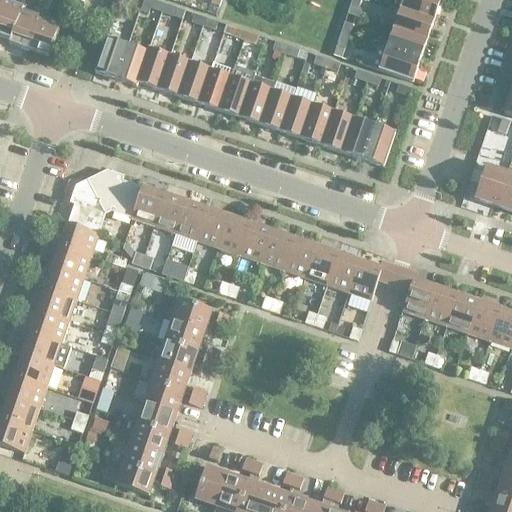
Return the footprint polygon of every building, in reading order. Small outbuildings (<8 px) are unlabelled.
[(149,10),(161,14),(164,6),(147,0),(143,0),(139,13),(147,16),(149,10)] [(361,0),(351,0),(347,15),(362,21),(365,12),(358,10),(361,0)] [(440,2),(435,0),(402,0),(399,11),(433,22),(440,2)] [(22,8),(2,1),(0,7),(0,38),(9,42),(10,42),(20,11),(21,11),(22,8)] [(176,10),(164,6),(161,14),(173,18),(176,10)] [(10,42),(9,42),(8,46),(28,52),(39,18),(21,11),(20,11),(10,42)] [(433,22),(399,11),(392,31),(426,43),(433,22)] [(205,20),(193,16),(190,24),(202,28),(205,20)] [(59,25),(39,18),(28,52),(48,59),(59,25)] [(217,24),(205,20),(202,28),(214,32),(217,24)] [(352,27),(344,24),(340,36),(348,39),(352,27)] [(246,34),(234,30),(231,38),(243,42),(246,34)] [(426,43),(392,31),(385,52),(419,63),(426,43)] [(258,38),(246,34),(243,42),(255,46),(258,38)] [(348,39),(340,36),(336,48),(344,51),(348,39)] [(94,75),(115,82),(127,48),(106,41),(94,75)] [(286,48),(274,44),(272,52),(284,56),(286,48)] [(146,55),(127,48),(115,82),(136,89),(137,86),(137,85),(147,55),(146,55)] [(298,52),(286,48),(284,56),(296,60),(298,52)] [(377,49),(370,70),(412,84),(419,63),(385,52),(377,49)] [(148,51),(146,55),(147,55),(137,85),(137,86),(157,92),(169,58),(148,51)] [(189,65),(169,58),(157,92),(178,99),(189,65)] [(327,62),(315,58),(312,66),(324,70),(327,62)] [(339,66),(327,62),(324,70),(336,74),(339,66)] [(210,72),(189,65),(178,99),(198,106),(210,72)] [(212,65),(210,72),(198,106),(218,113),(233,72),(212,65)] [(234,68),(233,72),(218,113),(239,120),(253,79),(255,75),(234,68)] [(368,76),(356,72),(353,80),(365,84),(368,76)] [(380,80),(368,76),(365,84),(377,88),(380,80)] [(274,86),(253,79),(239,120),(259,127),(271,93),(274,86)] [(410,90),(398,86),(395,94),(407,98),(410,90)] [(292,100),(271,93),(259,127),(280,134),(292,100)] [(511,94),(510,94),(503,115),(511,118),(511,94)] [(312,107),(292,100),(280,134),(300,141),(312,107)] [(332,114),(312,107),(300,141),(321,148),(332,114)] [(353,121),(332,114),(321,148),(341,155),(353,121)] [(373,128),(353,121),(341,155),(362,162),(373,128)] [(509,124),(501,121),(497,133),(505,136),(509,124)] [(394,135),(373,128),(362,162),(383,169),(394,135)] [(506,175),(485,167),(482,175),(477,190),(474,201),(495,208),(506,175)] [(106,172),(102,174),(105,179),(99,181),(97,177),(84,183),(94,204),(91,212),(104,216),(110,213),(131,220),(132,220),(142,190),(141,189),(121,183),(123,178),(106,172)] [(472,172),(467,187),(477,190),(482,175),(472,172)] [(511,176),(506,175),(495,208),(511,213),(511,176)] [(94,204),(84,183),(74,188),(69,205),(73,206),(66,226),(66,227),(97,237),(104,216),(91,212),(94,204)] [(142,188),(141,189),(142,190),(132,220),(131,220),(131,221),(153,229),(164,196),(142,188)] [(186,204),(164,196),(153,229),(175,236),(186,204)] [(207,211),(186,204),(175,236),(196,243),(207,211)] [(229,218),(207,211),(196,243),(218,251),(229,218)] [(250,226),(229,218),(218,251),(239,258),(250,226)] [(65,226),(58,248),(90,259),(98,237),(97,237),(66,227),(66,226),(65,226)] [(272,233),(250,226),(239,258),(261,266),(272,233)] [(294,241),(272,233),(261,266),(283,273),(294,241)] [(316,248),(294,241),(283,273),(304,280),(316,248)] [(90,259),(58,248),(50,270),(83,281),(90,259)] [(337,255),(316,248),(304,280),(326,288),(337,255)] [(131,266),(140,269),(143,257),(135,254),(131,266)] [(359,263),(337,255),(326,288),(348,295),(359,263)] [(152,260),(143,257),(140,269),(148,272),(152,260)] [(123,270),(123,269),(126,262),(114,258),(111,266),(123,270)] [(166,262),(161,276),(174,281),(183,283),(187,272),(187,269),(166,262)] [(381,271),(359,263),(348,295),(370,303),(381,271)] [(83,281),(50,270),(43,291),(75,303),(83,281)] [(195,275),(187,272),(183,283),(191,286),(195,275)] [(145,278),(142,289),(157,294),(161,283),(145,278)] [(435,291),(412,283),(401,314),(424,321),(435,291)] [(121,284),(118,293),(129,297),(132,288),(121,284)] [(217,295),(226,298),(230,287),(221,284),(217,295)] [(238,290),(230,287),(226,298),(234,301),(238,290)] [(75,303),(43,291),(36,313),(68,324),(75,303)] [(457,298),(435,291),(424,321),(446,329),(457,298)] [(129,297),(118,293),(115,301),(126,305),(129,297)] [(478,305),(457,298),(446,329),(467,336),(478,305)] [(262,311),(269,313),(273,302),(266,299),(262,311)] [(178,301),(171,322),(204,334),(211,313),(178,301)] [(282,305),(273,302),(269,313),(278,316),(282,305)] [(500,312),(478,305),(467,336),(489,343),(500,312)] [(511,346),(511,316),(500,312),(489,343),(510,351),(511,346)] [(68,324),(36,313),(28,335),(61,346),(68,324)] [(304,325),(312,328),(316,316),(308,313),(304,325)] [(228,329),(231,320),(219,315),(215,324),(228,329)] [(325,319),(316,316),(312,328),(321,331),(325,319)] [(204,334),(171,322),(164,343),(197,354),(204,334)] [(106,327),(103,336),(114,340),(117,331),(106,327)] [(348,340),(357,343),(361,331),(352,329),(348,340)] [(61,346),(28,335),(21,357),(53,368),(61,346)] [(114,340),(103,336),(100,344),(111,348),(114,340)] [(400,345),(392,342),(388,354),(396,357),(400,345)] [(197,354),(164,343),(157,363),(190,375),(197,354)] [(207,348),(204,357),(217,361),(219,353),(207,348)] [(116,351),(113,361),(124,364),(127,355),(116,351)] [(423,366),(432,369),(436,357),(427,354),(423,366)] [(53,368),(21,357),(13,378),(46,389),(53,368)] [(217,361),(204,357),(202,365),(214,369),(217,361)] [(445,360),(436,357),(432,369),(441,372),(445,360)] [(190,375),(157,363),(150,384),(183,395),(190,375)] [(467,381),(475,384),(479,372),(471,369),(467,381)] [(91,371),(88,379),(99,383),(102,375),(91,371)] [(488,375),(479,372),(475,384),(484,386),(488,375)] [(46,389),(13,378),(6,400),(38,411),(46,389)] [(83,379),(76,399),(92,404),(98,384),(83,379)] [(183,395),(150,384),(143,404),(176,416),(183,395)] [(193,389),(191,398),(203,402),(205,393),(193,389)] [(203,402),(191,398),(188,406),(200,410),(203,402)] [(38,411),(6,400),(0,417),(0,421),(31,433),(38,411)] [(511,412),(511,402),(506,400),(503,409),(511,412)] [(176,416),(143,404),(136,425),(169,436),(176,416)] [(76,414),(73,423),(84,427),(87,418),(76,414)] [(94,419),(90,430),(103,434),(107,423),(94,419)] [(31,433),(0,421),(0,447),(23,455),(31,433)] [(84,427),(73,423),(70,431),(81,435),(84,427)] [(169,436),(136,425),(129,445),(162,457),(169,436)] [(179,430),(177,439),(189,443),(192,434),(179,430)] [(89,433),(86,441),(93,443),(96,435),(89,433)] [(495,433),(492,442),(504,446),(507,437),(495,433)] [(189,443),(177,439),(174,447),(186,451),(189,443)] [(504,446),(492,442),(489,450),(501,454),(504,446)] [(63,444),(59,456),(72,461),(76,449),(63,444)] [(162,457),(129,445),(122,466),(155,477),(162,457)] [(212,449),(208,461),(217,464),(221,452),(212,449)] [(69,471),(72,463),(61,459),(58,467),(69,471)] [(241,472),(249,475),(253,463),(245,460),(241,472)] [(262,466),(253,463),(249,475),(258,478),(262,466)] [(155,477),(122,466),(115,487),(148,498),(155,477)] [(194,502),(215,509),(226,476),(205,468),(194,502)] [(511,471),(504,469),(497,489),(511,494),(511,471)] [(166,471),(163,480),(175,484),(178,475),(166,471)] [(281,486),(290,489),(294,477),(286,474),(281,486)] [(481,474),(478,483),(490,487),(493,478),(481,474)] [(236,511),(247,483),(226,476),(215,509),(213,511),(236,511)] [(303,480),(294,477),(290,489),(298,492),(303,480)] [(175,484),(163,480),(160,488),(172,492),(175,484)] [(259,511),(267,490),(247,483),(236,511),(259,511)] [(490,487),(478,483),(475,491),(487,495),(490,487)] [(322,500),(331,503),(335,491),(326,488),(322,500)] [(511,511),(511,494),(497,489),(490,510),(496,511),(511,511)] [(282,511),(288,497),(267,490),(259,511),(282,511)] [(343,494),(335,491),(331,503),(339,506),(343,494)] [(305,511),(308,504),(288,497),(282,511),(305,511)] [(363,511),(373,511),(376,505),(367,502),(363,511)]
